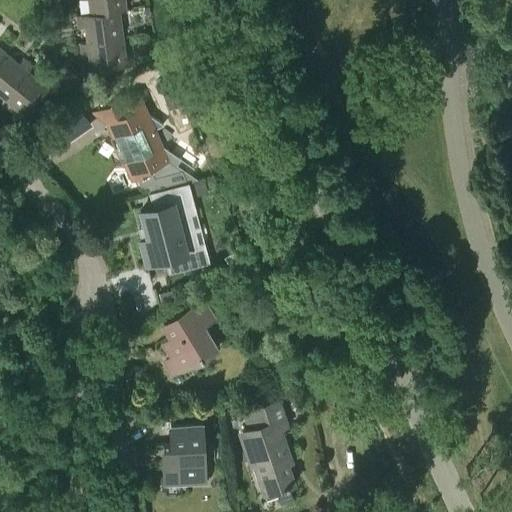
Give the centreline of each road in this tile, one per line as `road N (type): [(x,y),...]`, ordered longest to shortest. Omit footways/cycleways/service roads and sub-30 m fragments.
road 1 (residential): [(460,511),(231,0)]
road 2 (unclassified): [(511,329),(484,266),(463,186),(442,0)]
road 3 (residential): [(119,511),(110,336),(93,276)]
road 4 (residential): [(74,511),(79,317),(93,276)]
road 5 (residential): [(93,276),(80,242),(0,148)]
